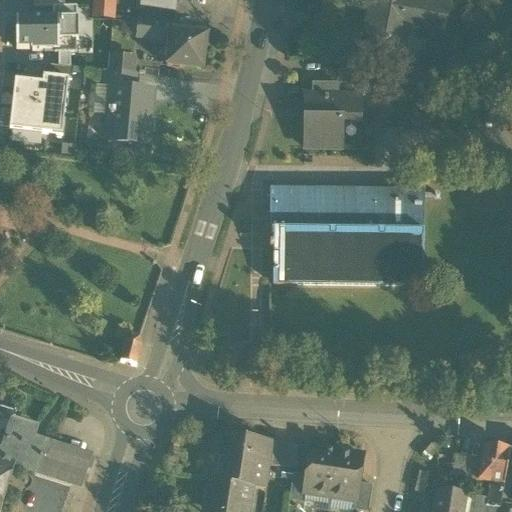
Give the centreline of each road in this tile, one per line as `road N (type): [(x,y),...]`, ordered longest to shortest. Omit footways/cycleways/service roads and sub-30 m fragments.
road 1 (residential): [(149,378),(226,172),(270,0)]
road 2 (residential): [(173,404),(395,413)]
road 3 (residential): [(113,396),(0,353)]
